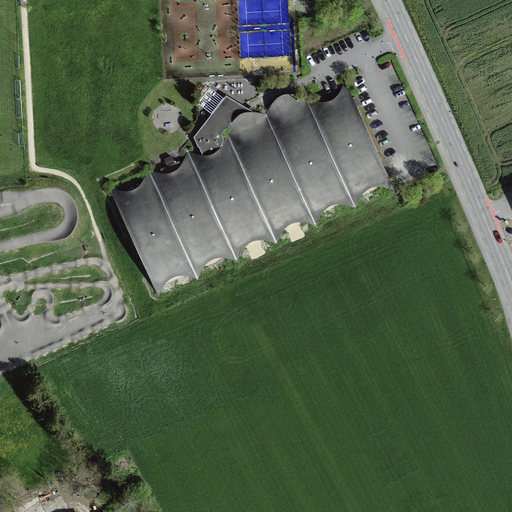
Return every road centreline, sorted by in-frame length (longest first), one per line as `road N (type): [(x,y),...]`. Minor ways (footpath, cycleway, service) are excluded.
road 1 (primary): [(511,289),(388,0)]
road 2 (track): [(24,0),(33,164)]
